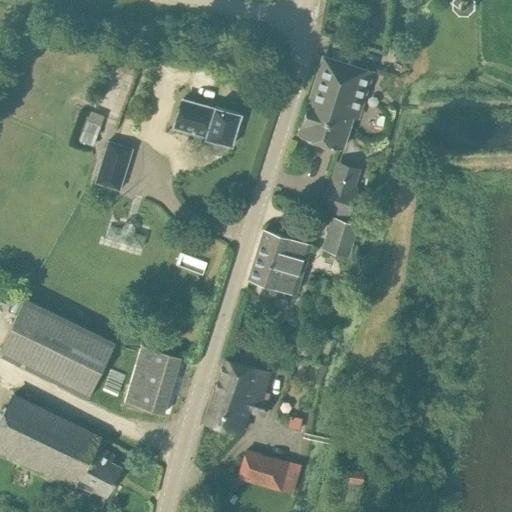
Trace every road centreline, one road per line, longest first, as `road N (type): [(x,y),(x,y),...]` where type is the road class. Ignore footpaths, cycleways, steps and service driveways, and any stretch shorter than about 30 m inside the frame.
road 1 (tertiary): [(161,511),(298,81),(303,20)]
road 2 (unclassified): [(303,20),(184,0)]
